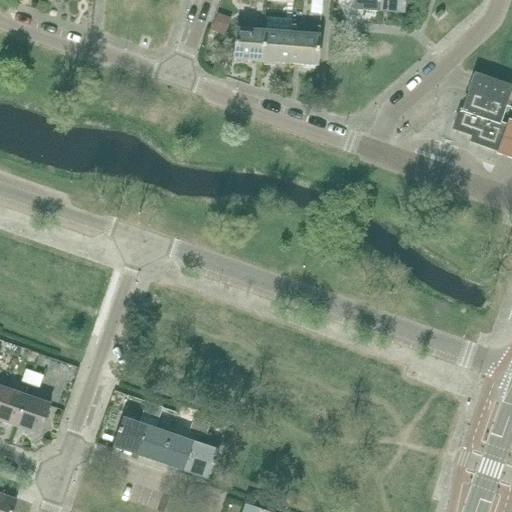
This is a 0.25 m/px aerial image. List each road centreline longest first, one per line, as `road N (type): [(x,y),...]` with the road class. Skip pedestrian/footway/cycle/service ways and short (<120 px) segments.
road 1 (residential): [(511,368),(139,244)]
road 2 (residential): [(66,450),(139,244)]
road 3 (residential): [(373,152),(169,80)]
road 4 (residential): [(373,152),(386,120),(491,17),(497,0)]
road 5 (residential): [(169,80),(0,19)]
road 6 (residential): [(204,511),(208,500),(66,450)]
road 7 (residential): [(0,195),(139,244)]
road 8 (residential): [(511,202),(373,152)]
